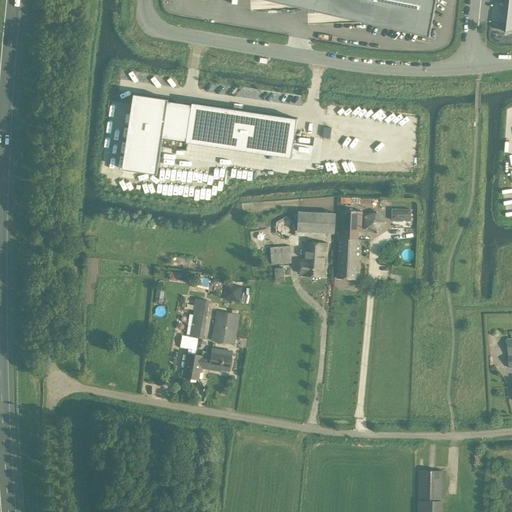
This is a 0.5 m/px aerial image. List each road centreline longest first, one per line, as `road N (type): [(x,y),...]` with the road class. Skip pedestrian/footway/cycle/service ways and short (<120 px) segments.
road 1 (unclassified): [(54,382),(310,429),(511,431)]
road 2 (unclassified): [(469,68),(360,67),(164,33),(144,20),(143,0)]
